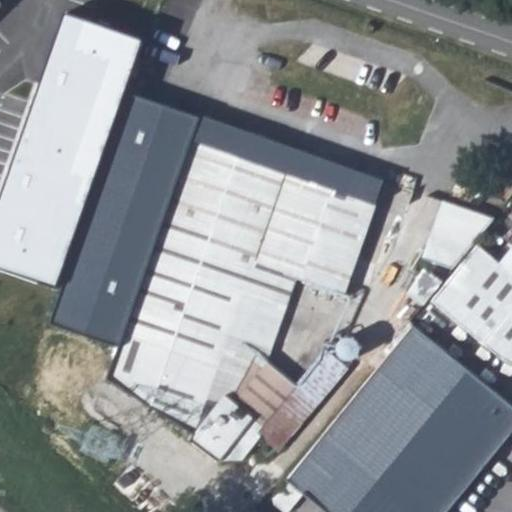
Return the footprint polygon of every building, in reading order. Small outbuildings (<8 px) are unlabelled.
[(0,192),(0,269),(64,288),(127,93),(143,40),(66,14),(0,192)] [(52,323),(122,346),(197,124),(201,117),(127,93),(64,288),(52,323)] [(109,385),(193,437),(208,398),(215,400),(233,346),(236,339),(263,347),(274,314),(284,317),(296,287),(348,304),(357,279),(370,285),(385,241),(389,241),(397,220),(403,222),(413,196),(197,124),(122,346),(109,385)] [(416,189),(408,213),(427,220),(432,206),(436,207),(439,197),(416,189)] [(426,257),(450,267),(491,220),(446,201),(426,257)] [(511,253),(508,258),(483,238),(437,296),(511,355),(511,253)] [(348,304),(362,309),(370,285),(357,279),(348,304)] [(330,424),(344,435),(430,328),(418,318),(330,424)] [(344,435),(436,511),(450,511),(511,437),(511,397),(430,328),(344,435)] [(294,398),(312,412),(358,357),(341,342),(294,398)] [(215,400),(239,416),(271,370),(233,346),(215,400)] [(288,476),(301,487),(344,435),(330,424),(288,476)] [(301,487),(331,511),(436,511),(344,435),(301,487)]
